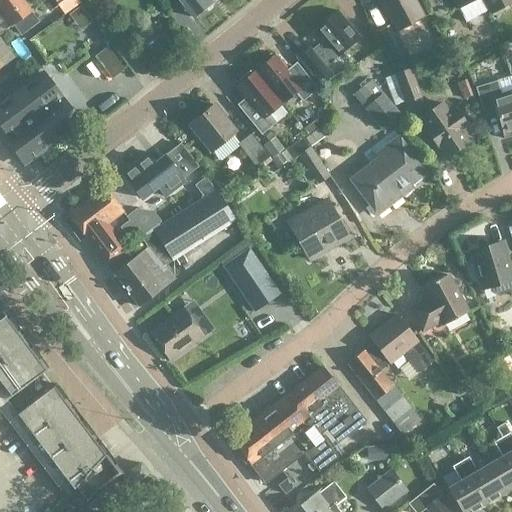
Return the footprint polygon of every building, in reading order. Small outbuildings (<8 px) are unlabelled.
[(0,0),(0,12),(10,27),(11,28),(32,12),(22,0),(0,0)] [(179,0),(193,18),(213,3),(211,1),(212,0),(179,0)] [(377,0),(395,33),(424,17),(414,0),(377,0)] [(511,0),(453,0),(458,9),(459,9),(466,23),(488,11),(490,14),(511,2),(511,0)] [(0,67),(14,57),(0,38),(0,34),(10,27),(0,12),(0,67)] [(331,75),(325,67),(359,39),(337,12),(315,30),(324,42),(312,51),(309,48),(297,58),(319,85),(331,75)] [(484,23),(472,32),(480,42),(492,33),(484,23)] [(445,47),(442,43),(438,42),(434,44),(433,49),(435,53),(440,54),(444,51),(445,47)] [(399,44),(388,51),(400,72),(411,66),(399,44)] [(108,47),(95,57),(112,80),(125,70),(108,47)] [(259,70),(257,72),(283,104),(301,89),(308,98),(319,90),(302,70),(293,77),(276,56),(273,59),(271,56),(257,67),(259,70)] [(409,69),(400,72),(394,74),(405,103),(420,97),(409,69)] [(283,104),(257,72),(254,74),(252,71),(239,82),(241,85),(238,87),(250,102),(241,110),(262,136),(272,127),(265,118),(283,104)] [(24,163),(79,123),(44,75),(0,107),(0,124),(8,136),(9,138),(6,139),(24,163)] [(399,116),(370,80),(353,94),(365,109),(381,130),(399,116)] [(457,84),(460,91),(461,91),(464,100),(471,97),(465,81),(457,84)] [(511,136),(511,91),(502,95),(497,81),(476,88),(483,111),(495,107),(505,139),(511,136)] [(456,110),(449,115),(441,103),(419,118),(428,129),(425,131),(437,148),(439,147),(447,158),(468,143),(459,130),(467,125),(456,110)] [(223,141),(234,132),(214,106),(189,126),(218,162),(231,152),(223,141)] [(255,168),(268,158),(250,135),(237,145),(255,168)] [(424,174),(397,138),(376,154),(379,158),(349,180),(376,215),(402,196),(400,193),(411,184),(414,186),(421,181),(420,177),(424,174)] [(182,143),(157,163),(149,154),(124,173),(143,198),(159,186),(167,196),(186,181),(183,178),(199,166),(182,143)] [(330,176),(311,149),(300,157),(319,185),(330,176)] [(285,160),(281,154),(272,160),(276,166),(285,160)] [(195,187),(204,198),(215,190),(206,179),(195,187)] [(84,237),(85,236),(87,239),(88,239),(107,265),(126,250),(106,224),(123,212),(104,188),(69,215),(71,219),(70,220),(84,237)] [(143,239),(150,249),(115,275),(139,307),(175,280),(165,267),(173,262),(235,222),(216,192),(143,239)] [(310,260),(349,237),(327,200),(289,222),(310,260)] [(149,202),(134,209),(144,229),(159,222),(149,202)] [(129,221),(120,228),(128,238),(136,231),(129,221)] [(511,295),(511,260),(508,258),(503,242),(472,252),(476,265),(472,266),(469,271),(472,278),(476,281),(480,279),(483,290),(494,287),(495,292),(499,294),(510,291),(511,295)] [(279,295),(266,276),(249,250),(224,267),(255,312),(276,298),(279,295)] [(185,261),(188,267),(195,263),(192,257),(185,261)] [(448,275),(423,288),(430,300),(424,303),(423,302),(410,309),(422,331),(441,321),(443,326),(468,312),(448,275)] [(191,307),(218,293),(210,277),(183,291),(191,307)] [(0,511),(80,511),(97,493),(123,474),(56,385),(53,388),(42,373),(48,368),(4,310),(0,313),(0,511)] [(171,360),(203,337),(184,311),(152,333),(171,360)] [(394,386),(393,387),(380,371),(401,354),(417,374),(432,363),(416,343),(417,342),(396,315),(369,336),(374,343),(347,365),(402,436),(421,421),(394,386)] [(511,379),(511,362),(508,356),(497,363),(508,382),(511,379)] [(456,384),(465,378),(457,367),(448,373),(456,384)] [(337,458),(330,449),(365,422),(324,369),(272,408),(271,406),(260,414),(262,416),(232,439),(266,483),(304,454),(318,473),(337,458)] [(454,390),(459,396),(466,390),(462,384),(454,390)] [(511,437),(510,433),(504,423),(495,428),(501,438),(500,439),(511,458),(511,437)] [(502,457),(488,464),(504,492),(511,487),(511,458),(500,439),(493,443),(502,457)] [(382,459),(391,458),(390,447),(381,448),(382,459)] [(468,457),(460,462),(484,504),(504,492),(488,464),(477,471),(468,457)] [(470,511),(484,504),(460,462),(452,467),(460,481),(447,488),(461,511),(470,511)] [(122,478),(129,487),(147,474),(140,465),(122,478)] [(383,510),(407,490),(391,470),(367,490),(383,510)] [(333,483),(322,491),(320,489),(291,511),(338,511),(335,507),(345,499),(333,483)] [(442,496),(432,484),(424,491),(433,503),(439,498),(442,496)] [(450,511),(446,507),(439,498),(433,503),(427,508),(425,509),(427,511),(450,511)]
